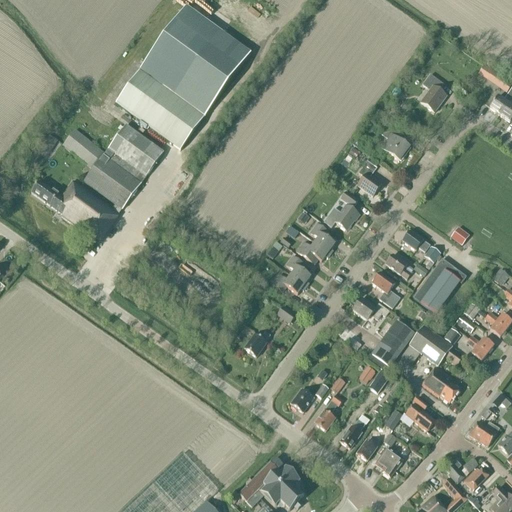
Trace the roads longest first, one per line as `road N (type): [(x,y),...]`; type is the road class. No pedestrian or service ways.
road 1 (residential): [(257,411),(459,131),(477,125),(511,147)]
road 2 (tertiary): [(257,411),(0,229)]
road 3 (tertiary): [(364,493),(257,411)]
